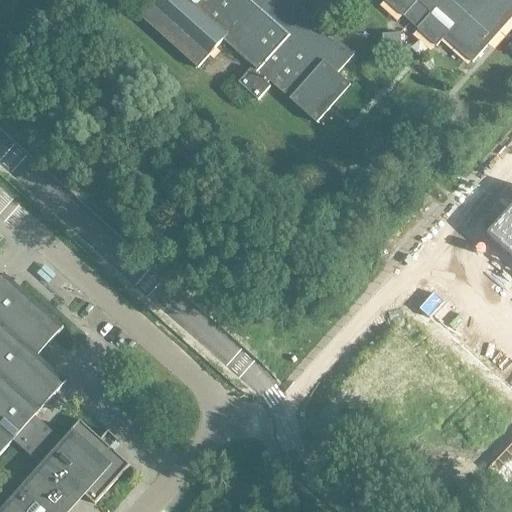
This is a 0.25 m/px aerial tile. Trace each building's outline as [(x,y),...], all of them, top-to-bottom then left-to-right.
[(79,0),(75,5),(91,19),(108,0),(79,0)] [(133,0),(108,0),(91,19),(107,34),(136,2),(133,0)] [(180,0),(166,0),(166,1),(175,9),(182,1),(180,0)] [(475,0),(470,0),(466,5),(475,13),(482,6),(475,0)] [(136,2),(107,34),(123,48),(152,17),(136,2)] [(466,5),(460,13),(468,21),(475,13),(466,5)] [(511,17),(504,10),(490,26),(511,46),(511,17)] [(152,17),(123,48),(140,64),(169,32),(152,17)] [(205,22),(197,31),(205,38),(213,29),(205,22)] [(511,46),(490,26),(476,41),(508,70),(511,65),(511,46)] [(446,28),(439,35),(448,43),(455,36),(446,28)] [(213,29),(205,38),(212,45),(220,36),(213,29)] [(384,53),(402,51),(400,34),(382,35),(384,53)] [(439,35),(432,42),(441,51),(448,43),(439,35)] [(176,38),(147,69),(163,84),(192,52),(176,38)] [(476,41),(462,56),(494,85),(508,70),(476,41)] [(236,50),(227,59),(235,65),(243,56),(236,50)] [(192,52),(163,84),(178,97),(207,66),(192,52)] [(243,56),(235,65),(242,72),(250,63),(243,56)] [(462,56),(449,71),(481,100),(494,85),(462,56)] [(418,58),(412,66),(421,74),(427,66),(418,58)] [(207,66),(178,97),(193,111),(222,79),(207,66)] [(412,66),(405,73),(414,81),(421,74),(412,66)] [(449,71),(435,86),(467,115),(481,100),(449,71)] [(266,77),(257,86),(265,93),(273,84),(266,77)] [(222,79),(193,111),(209,125),(237,93),(222,79)] [(273,84),(265,93),(272,99),(281,90),(273,84)] [(435,86),(421,101),(453,130),(467,115),(435,86)] [(391,88),(384,96),(393,104),(400,96),(391,88)] [(237,93),(209,125),(224,139),(252,107),(237,93)] [(384,96),(378,103),(386,111),(393,104),(384,96)] [(421,101),(408,117),(439,146),(453,130),(421,101)] [(296,104),(288,113),(295,120),(304,111),(296,104)] [(252,107),(224,139),(239,152),(268,120),(252,107)] [(304,111),(295,120),(303,127),(311,118),(304,111)] [(408,117),(393,132),(425,161),(439,146),(408,117)] [(268,120),(239,152),(254,166),(283,134),(268,120)] [(283,134),(254,166),(270,180),(298,148),(283,134)] [(334,138),(326,147),(334,154),(342,145),(334,138)] [(342,145),(334,154),(341,160),(349,152),(342,145)] [(306,154),(277,186),(292,200),(321,168),(306,154)] [(363,164),(355,173),(362,180),(370,171),(363,164)] [(321,168),(292,200),(306,213),(335,181),(321,168)] [(370,171),(362,180),(369,186),(377,177),(370,171)] [(335,181),(306,213),(321,226),(349,194),(335,181)] [(391,190),(383,199),(391,206),(399,197),(391,190)] [(349,194),(321,226),(335,239),(364,207),(349,194)] [(399,197),(391,206),(398,212),(406,203),(399,197)] [(364,207),(335,239),(349,251),(378,220),(364,207)] [(511,207),(487,235),(511,257),(511,207)] [(378,220),(349,251),(364,265),(393,233),(378,220)] [(0,456),(13,441),(46,471),(28,491),(22,486),(0,510),(0,511),(51,511),(75,486),(95,505),(130,466),(102,440),(109,433),(122,445),(122,444),(109,432),(102,440),(81,421),(63,441),(36,417),(67,382),(38,356),(64,328),(5,275),(0,280),(0,456)] [(430,319),(444,303),(434,294),(420,310),(430,319)] [(381,336),(372,346),(380,352),(388,343),(381,336)] [(388,343),(380,352),(387,359),(395,349),(388,343)] [(351,354),(326,382),(340,396),(365,368),(351,354)] [(409,362),(401,372),(408,378),(417,369),(409,362)] [(365,368),(340,396),(355,409),(380,381),(365,368)] [(417,369),(408,378),(415,385),(424,375),(417,369)] [(380,381),(355,409),(369,421),(394,394),(380,381)] [(438,388),(429,397),(437,404),(445,395),(438,388)] [(394,394),(369,421),(383,434),(408,407),(394,394)] [(445,395),(437,404),(444,411),(453,401),(445,395)] [(408,407),(383,434),(398,447),(423,420),(408,407)] [(466,414),(458,423),(465,430),(474,420),(466,414)] [(423,420),(398,447),(412,460),(437,432),(423,420)] [(474,420),(465,430),(472,436),(481,427),(474,420)] [(437,432),(412,460),(426,473),(451,445),(437,432)] [(495,440),(487,449),(494,456),(503,447),(495,440)] [(451,445),(426,473),(440,486),(465,458),(451,445)] [(465,458),(440,486),(455,499),(480,472),(465,458)] [(492,481),(467,510),(469,511),(491,511),(507,495),(492,481)] [(511,511),(511,498),(507,495),(491,511),(511,511)]
